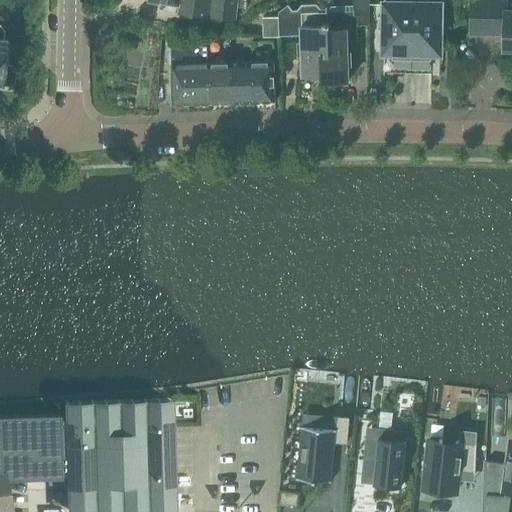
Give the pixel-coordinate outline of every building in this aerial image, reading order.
[(238,0),(151,0),(181,4),(180,13),(235,21),(238,0)] [(329,53),(322,53),(324,80),(349,80),(349,58),(353,58),(353,51),(349,51),(349,39),(358,39),(357,23),(369,23),(368,0),(353,0),(354,10),(328,10),(329,53)] [(413,0),(385,0),(385,16),(382,16),(382,30),(385,30),(384,75),(392,75),(392,73),(412,73),(414,2),(413,0)] [(472,1),(471,31),(496,32),(496,27),(506,27),(506,32),(506,47),(511,47),(511,13),(507,14),(508,2),(472,1)] [(414,2),(412,73),(432,74),(432,76),(440,76),(441,31),(443,31),(443,17),(441,17),(441,3),(414,2)] [(329,53),(328,10),(328,9),(323,9),(319,3),(304,3),(299,9),(294,9),(290,3),(280,9),(280,35),(303,35),(303,41),(300,41),(300,48),(303,48),(303,74),(311,74),(311,77),(322,79),(322,80),(324,80),(322,53),(329,53)] [(280,15),(264,14),(264,35),(280,35),(280,15)] [(0,26),(0,83),(10,85),(13,82),(15,68),(12,65),(4,63),(7,39),(3,38),(4,32),(0,26)] [(208,45),(171,46),(172,102),(172,104),(188,103),(188,104),(190,104),(211,102),(210,62),(208,62),(208,45)] [(253,60),(232,61),(233,101),(254,101),(253,60)] [(275,60),(253,60),(254,101),(276,100),(275,60)] [(232,61),(210,62),(211,102),(233,101),(232,61)] [(172,398),(65,401),(66,417),(67,469),(69,509),(175,505),(172,398)] [(0,478),(0,479),(62,477),(62,470),(67,469),(66,417),(61,417),(61,413),(0,414),(0,478)] [(297,476),(297,478),(332,481),(332,480),(331,479),(335,441),(347,442),(349,417),(336,416),(335,428),(303,425),(302,425),(302,427),(303,427),(298,476),(297,476)] [(365,451),(364,458),(377,460),(376,467),(374,483),(379,483),(383,483),(383,484),(388,484),(399,485),(401,485),(401,486),(402,486),(403,479),(403,475),(404,470),(404,466),(405,461),(405,459),(406,451),(407,440),(407,435),(408,435),(408,431),(404,430),(404,431),(384,428),(380,428),(379,429),(380,429),(379,437),(379,438),(368,436),(367,436),(366,439),(367,439),(366,444),(366,447),(365,451)] [(428,441),(423,488),(428,489),(441,490),(445,491),(446,487),(454,488),(459,489),(460,479),(461,471),(476,472),(477,443),(460,441),(457,440),(443,439),(444,439),(440,438),(440,443),(432,442),(432,441),(428,441)] [(508,463),(487,460),(484,511),(508,511),(511,492),(511,491),(511,443),(508,463)] [(282,491),(281,503),(298,505),(299,493),(282,491)]
